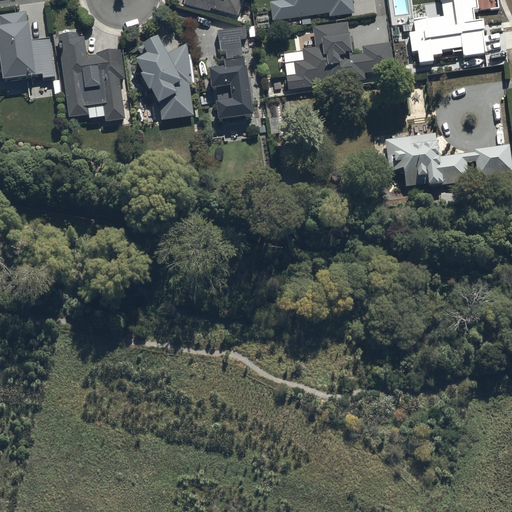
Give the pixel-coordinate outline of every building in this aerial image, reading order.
[(185,0),(237,14),(240,0),(185,0)] [(269,0),(272,20),(353,10),(351,0),(269,0)] [(419,65),(486,56),(477,0),(439,0),(441,8),(412,12),(419,65)] [(23,9),(0,12),(0,63),(4,86),(51,78),(44,35),(27,37),(23,9)] [(392,75),(387,40),(349,45),(346,21),(310,26),(313,46),(300,47),(302,59),(293,60),(295,72),(285,73),(286,88),(392,75)] [(217,123),(252,118),(239,37),(245,36),(243,25),(217,29),(222,62),(207,65),(217,123)] [(81,28),(56,31),(68,118),(104,113),(105,120),(125,117),(116,49),(85,53),(81,28)] [(194,114),(184,41),(165,52),(155,34),(130,48),(158,97),(160,118),(194,114)] [(408,68),(397,69),(398,81),(410,79),(408,68)] [(403,186),(511,171),(508,144),(437,154),(434,132),(382,140),(387,170),(401,168),(403,186)] [(292,169),(281,170),(283,186),(294,185),(292,169)]
